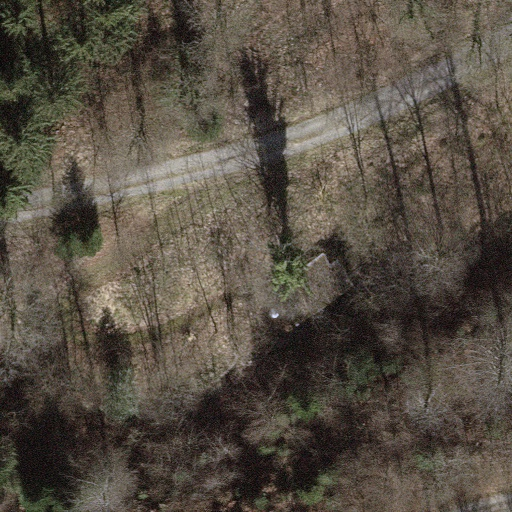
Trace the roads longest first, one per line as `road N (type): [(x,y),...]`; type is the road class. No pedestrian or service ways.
road 1 (track): [(511,40),(308,137),(0,211)]
road 2 (track): [(254,154),(46,311)]
